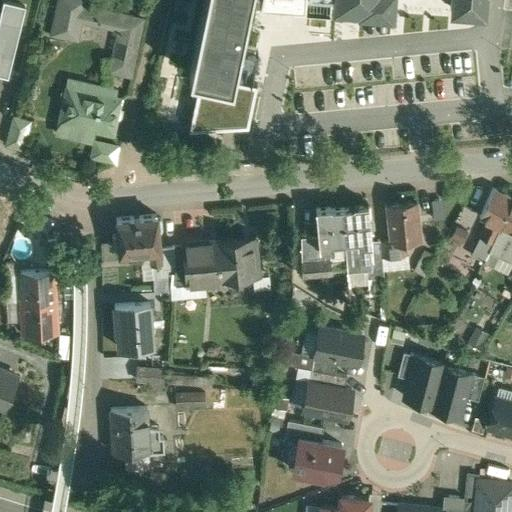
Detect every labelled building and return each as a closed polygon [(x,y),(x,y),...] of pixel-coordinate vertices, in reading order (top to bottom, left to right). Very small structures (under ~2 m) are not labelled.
[(85,0),(58,0),(52,33),(76,38),(80,20),(119,28),(111,69),(126,73),(132,46),(138,48),(145,16),(85,3),(85,0)] [(204,0),(190,72),(205,76),(233,82),(234,77),(249,0),(204,0)] [(286,0),(305,1),(305,0),(334,0),(334,4),(359,6),(359,8),(393,10),(393,0),(451,0),(451,6),(485,8),(485,0),(286,0)] [(0,73),(8,76),(21,25),(0,19),(0,73)] [(233,82),(205,76),(203,81),(200,80),(190,127),(249,123),(257,82),(234,77),(233,82)] [(117,87),(69,77),(57,131),(92,139),(94,126),(113,131),(121,96),(115,95),(117,87)] [(14,116),(8,143),(24,147),(30,120),(14,116)] [(118,144),(94,139),(91,154),(115,159),(118,144)] [(511,215),(511,194),(494,186),(480,214),(488,218),(500,224),(506,227),(511,215)] [(418,199),(387,202),(390,238),(390,240),(411,237),(422,236),(418,199)] [(368,202),(355,203),(355,205),(342,206),(345,239),(347,253),(369,251),(369,242),(371,242),(371,239),(368,202)] [(332,205),(316,207),(318,234),(319,246),(330,245),(334,245),(333,240),(345,239),(342,206),(332,207),(332,205)] [(157,213),(117,217),(119,233),(114,234),(115,247),(121,247),(121,251),(126,250),(127,255),(132,259),(142,258),(147,254),(146,248),(151,248),(161,247),(161,246),(159,227),(163,227),(162,217),(158,218),(157,213)] [(511,215),(506,227),(500,224),(488,248),(511,260),(511,215)] [(488,218),(475,244),(486,250),(488,248),(500,224),(488,218)] [(257,234),(218,237),(222,277),(228,277),(229,280),(248,279),(248,275),(261,274),(259,257),(258,257),(256,236),(257,236),(257,234)] [(318,234),(302,234),(303,259),(331,257),(330,245),(319,246),(318,234)] [(217,237),(174,241),(174,245),(175,271),(176,282),(221,278),(221,277),(222,277),(218,237),(217,238),(217,237)] [(411,237),(390,240),(390,238),(379,240),(381,254),(408,252),(407,242),(412,241),(411,237)] [(379,238),(371,239),(371,242),(369,242),(369,251),(371,275),(383,274),(381,254),(379,240),(379,238)] [(174,245),(161,246),(161,247),(151,248),(154,276),(171,274),(170,271),(175,271),(174,245)] [(331,257),(303,259),(303,273),(332,271),(331,257)] [(56,268),(20,270),(21,300),(57,298),(56,268)] [(57,298),(21,300),(23,330),(59,328),(57,298)] [(134,304),(134,303),(116,304),(118,331),(120,331),(121,347),(138,345),(137,336),(153,335),(151,303),(134,304)] [(363,333),(320,324),(315,353),(338,358),(357,362),(363,333)] [(488,331),(475,325),(467,342),(480,348),(488,331)] [(405,332),(393,328),(389,340),(401,344),(405,332)] [(416,353),(404,350),(398,373),(410,376),(416,353)] [(338,358),(315,353),(312,367),(335,372),(338,358)] [(445,361),(416,353),(410,376),(405,395),(432,402),(443,363),(444,363),(445,361)] [(444,363),(443,363),(432,402),(431,405),(460,413),(465,394),(471,371),(444,363)] [(164,368),(138,366),(137,378),(163,380),(164,368)] [(17,375),(0,367),(0,402),(5,405),(17,375)] [(335,372),(312,367),(310,379),(345,386),(347,374),(335,372)] [(485,375),(471,371),(465,394),(478,398),(485,375)] [(212,375),(171,372),(171,382),(211,385),(212,375)] [(345,386),(310,379),(304,408),(346,416),(352,387),(345,386)] [(204,391),(175,392),(175,408),(205,408),(204,391)] [(511,400),(496,396),(488,424),(511,430),(511,400)] [(147,405),(111,407),(114,451),(164,448),(163,436),(149,437),(147,405)] [(324,424),(289,417),(285,437),(298,440),(300,434),(321,438),(324,424)] [(321,438),(300,434),(298,440),(293,468),(324,474),(337,469),(342,442),(321,438)] [(511,511),(511,507),(511,480),(479,477),(475,511),(511,511)] [(369,496),(341,493),(340,505),(322,503),(320,511),(367,511),(368,510),(369,496)] [(462,511),(464,495),(445,493),(443,507),(442,511),(462,511)] [(443,507),(401,503),(399,511),(442,511),(443,507)]
